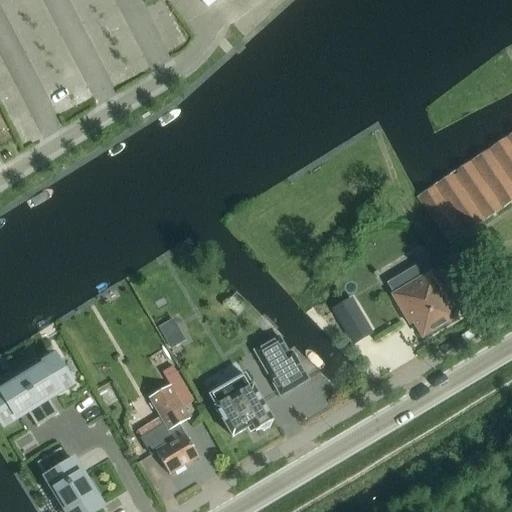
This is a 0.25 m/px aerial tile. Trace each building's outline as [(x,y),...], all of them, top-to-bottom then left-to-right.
[(448,298),(432,272),(431,273),(426,265),(407,276),(439,328),(455,319),(444,300),(448,298)] [(411,320),(422,338),(439,328),(407,276),(389,287),(394,295),(392,296),(408,322),(411,320)] [(350,299),(333,310),(351,340),(368,330),(367,327),(350,299)] [(311,381),(285,334),(254,351),(281,398),(311,381)] [(171,335),(164,339),(170,350),(177,346),(171,335)] [(47,421),(58,414),(49,399),(71,386),(54,358),(38,367),(34,360),(16,371),(47,421)] [(174,369),(164,375),(180,403),(190,397),(174,369)] [(36,428),(47,421),(16,371),(0,380),(0,384),(3,389),(0,391),(0,419),(5,426),(27,413),(36,428)] [(252,385),(252,386),(247,377),(212,398),(217,406),(215,408),(232,438),(252,426),(256,433),(258,432),(263,433),(270,429),(272,423),(274,422),(252,385)] [(139,435),(152,457),(157,454),(170,476),(199,459),(178,424),(188,418),(170,388),(150,400),(163,420),(139,435)] [(61,450),(37,464),(66,511),(93,511),(102,507),(74,462),(70,465),(61,449),(61,450)]
